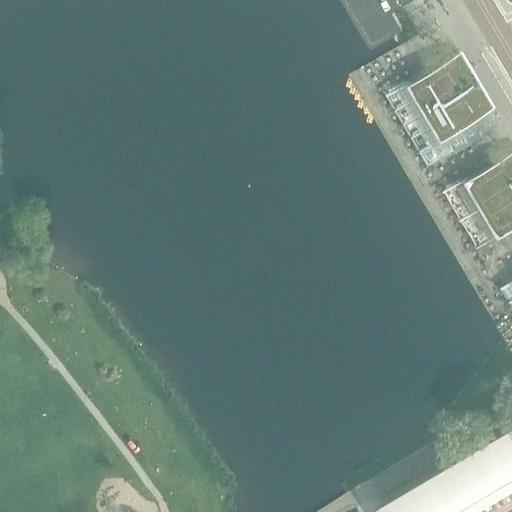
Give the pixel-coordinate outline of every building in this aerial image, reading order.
[(347,0),(373,42),(402,25),(392,8),(404,0),(347,0)] [(411,79),(387,93),(429,164),(453,150),(476,136),(480,134),(472,120),(484,113),(475,98),(486,92),(470,65),(459,71),(450,56),(434,66),(411,79)] [(468,176),(464,178),(498,235),(511,226),(511,160),(507,152),(491,162),(468,176)] [(502,233),(468,175),(444,189),(478,246),(502,233)] [(511,279),(502,286),(511,302),(511,279)] [(511,511),(511,426),(379,505),(381,509),(382,511),(511,511)]
